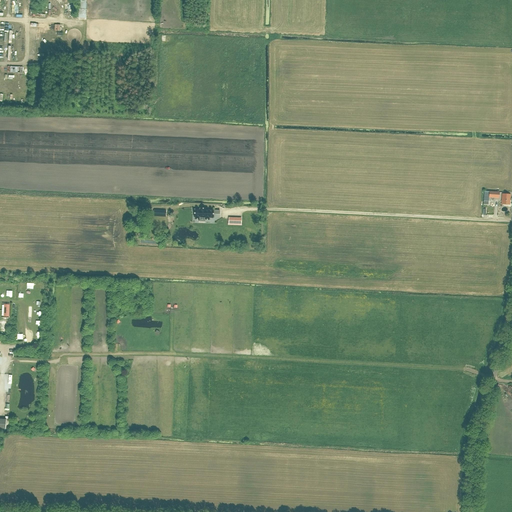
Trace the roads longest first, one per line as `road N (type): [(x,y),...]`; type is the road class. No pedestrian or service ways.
road 1 (track): [(493,378),(458,367),(172,354),(25,361)]
road 2 (track): [(511,220),(267,208),(236,214)]
road 3 (unclassified): [(471,511),(483,405),(511,319)]
